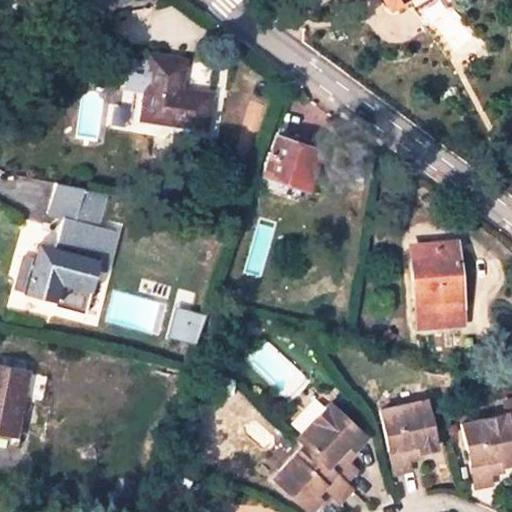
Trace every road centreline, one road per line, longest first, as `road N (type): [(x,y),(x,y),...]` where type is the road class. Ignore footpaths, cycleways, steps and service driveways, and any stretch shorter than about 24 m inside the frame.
road 1 (residential): [(511,220),(222,0)]
road 2 (unclassified): [(0,92),(73,13),(97,0)]
